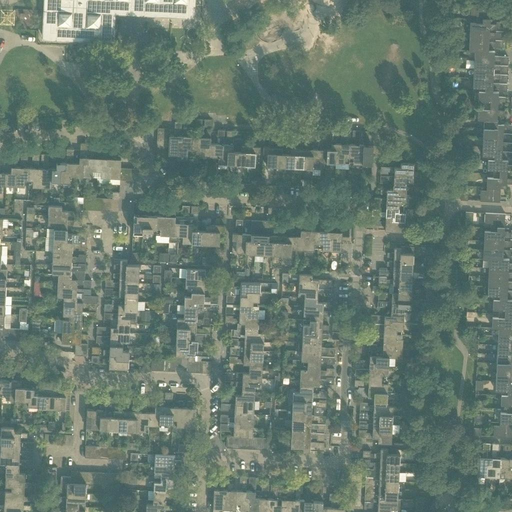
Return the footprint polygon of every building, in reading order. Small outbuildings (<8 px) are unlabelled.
[(44,0),(44,10),(43,38),(111,42),(112,21),(112,13),(189,17),(190,0),(44,0)] [(471,13),(470,15),(477,15),(477,18),(476,18),(490,19),(491,6),(471,5),(471,13)] [(470,23),(470,31),(483,32),(483,27),(490,28),(490,29),(504,30),(504,23),(496,22),(496,24),(490,24),(490,23),(490,19),(476,18),(476,22),(476,23),(470,23)] [(470,31),(469,40),(482,41),(483,36),(489,37),(489,38),(503,38),(504,32),(496,31),(496,33),(489,33),(489,32),(490,29),(490,28),(483,27),(483,32),(470,31)] [(469,50),(469,51),(475,51),(488,52),(488,51),(488,50),(489,47),(503,48),(503,41),(495,40),(495,43),(489,42),(489,41),(489,38),(489,37),(483,36),(482,41),(469,40),(469,50)] [(475,51),(474,59),(488,59),(487,64),(494,64),(494,61),(500,61),(500,63),(508,64),(508,57),(502,57),(494,56),(494,55),(494,51),(488,51),(488,52),(475,51)] [(474,59),(474,68),(487,68),(487,73),(493,73),(494,70),(500,70),(500,72),(508,73),(508,66),(494,65),(494,64),(487,64),(488,59),(474,59)] [(474,68),(474,77),(487,78),(486,82),(493,82),(493,79),(500,79),(499,81),(507,82),(507,75),(493,74),(493,73),(487,73),(487,68),(474,68)] [(473,87),(479,88),(479,91),(492,92),(492,91),(493,88),(499,88),(499,90),(507,91),(507,84),(493,83),(493,82),(486,82),(487,78),(474,77),(473,87)] [(479,91),(478,101),(484,101),(484,105),(498,106),(498,102),(505,102),(505,97),(498,97),(498,92),(492,92),(479,91)] [(477,119),(484,120),(497,120),(498,120),(497,119),(497,115),(505,116),(505,111),(497,110),(498,106),(484,105),(484,109),(478,109),(477,119)] [(484,120),(484,127),(497,128),(497,132),(503,133),(503,129),(510,130),(510,132),(511,131),(511,125),(503,125),(503,124),(497,124),(497,120),(484,120)] [(169,153),(169,155),(178,155),(179,142),(183,142),(183,136),(179,136),(179,130),(181,130),(181,122),(175,122),(175,129),(175,135),(169,135),(169,141),(169,147),(169,153)] [(178,156),(178,161),(192,161),(192,154),(188,154),(187,154),(187,149),(192,149),(192,137),(188,136),(188,130),(190,130),(190,122),(184,122),(183,136),(183,142),(179,142),(178,155),(178,156)] [(484,127),(483,136),(497,137),(497,142),(502,142),(503,138),(509,139),(509,141),(511,140),(511,134),(503,134),(503,133),(497,132),(497,128),(484,127)] [(327,149),(326,162),(336,163),(337,149),(341,149),(341,144),(336,143),(337,137),(339,137),(339,130),(333,129),(332,129),(332,132),(332,143),(331,143),(331,150),(327,149)] [(192,137),(192,149),(196,149),(195,156),(205,157),(206,143),(202,143),(202,137),(202,136),(202,130),(197,130),(197,136),(197,137),(192,137)] [(202,137),(202,143),(206,143),(205,157),(214,157),(215,144),(210,143),(211,137),(211,131),(207,130),(206,137),(202,137)] [(215,144),(214,157),(218,157),(218,164),(228,164),(228,151),(224,151),(223,151),(224,144),(224,130),(218,130),(218,131),(217,138),(220,138),(219,144),(215,144)] [(342,130),(341,144),(341,149),(337,149),(336,163),(349,163),(349,157),(350,144),(345,144),(346,138),(348,138),(348,130),(342,130)] [(350,144),(349,157),(353,157),(353,163),(363,164),(363,151),(359,150),(359,145),(359,131),(353,130),(352,138),(355,138),(354,144),(350,144)] [(224,144),(223,151),(224,151),(228,151),(228,164),(237,165),(238,151),(234,151),(234,145),(233,145),(234,138),(233,138),(233,131),(227,131),(226,138),(227,138),(228,138),(228,144),(224,144)] [(304,155),(304,168),(313,168),(313,155),(317,155),(318,149),(313,149),(313,138),(316,139),(316,131),(310,131),(309,135),(309,148),(308,155),(304,155)] [(313,155),(313,168),(322,168),(322,162),(326,162),(327,149),(322,149),(322,139),(325,139),(325,132),(319,131),(318,149),(317,155),(313,155)] [(359,145),(359,150),(363,151),(363,164),(372,164),(373,145),(379,145),(379,132),(362,131),(361,138),(364,139),(364,144),(364,145),(359,145)] [(286,153),(286,167),(295,167),(295,154),(296,154),(299,154),(300,148),(295,148),(295,141),(298,142),(298,134),(287,133),(286,153)] [(295,154),(295,167),(296,167),(304,168),(304,155),(308,155),(309,148),(304,148),(304,142),(307,142),(307,134),(300,134),(300,147),(300,148),(299,154),(296,154),(295,154)] [(483,136),(483,146),(496,146),(496,151),(502,151),(502,147),(509,148),(509,150),(511,149),(511,143),(502,143),(502,142),(497,142),(497,137),(483,136)] [(234,138),(233,145),(234,145),(234,151),(238,151),(237,165),(246,165),(247,152),(250,152),(251,145),(247,145),(247,139),(234,138)] [(247,152),(246,165),(255,165),(255,153),(259,153),(260,153),(260,146),(255,146),(255,139),(251,139),(251,145),(250,152),(247,152)] [(267,166),(277,166),(278,153),(273,153),(273,146),(274,140),(268,140),(268,146),(263,146),(263,152),(268,152),(267,166)] [(273,147),(273,153),(278,153),(277,166),(286,167),(286,153),(282,153),(282,146),(282,140),(278,140),(278,146),(278,147),(273,147)] [(79,163),(75,163),(74,176),(83,177),(84,163),(89,164),(89,157),(84,157),(85,151),(87,151),(87,144),(81,143),(80,157),(79,157),(79,163)] [(84,163),(83,177),(93,177),(93,171),(97,172),(98,158),(93,158),(94,152),(96,152),(96,144),(90,144),(89,157),(89,164),(84,163)] [(97,177),(97,183),(110,184),(111,165),(107,165),(107,158),(107,148),(108,148),(108,144),(101,144),(101,152),(103,152),(102,158),(98,158),(97,172),(101,172),(101,178),(97,177)] [(482,155),(482,156),(488,156),(488,160),(502,160),(502,156),(508,156),(508,159),(511,158),(511,152),(502,152),(502,151),(496,151),(496,146),(483,146),(482,155)] [(57,169),(53,168),(52,182),(61,182),(61,169),(66,169),(66,163),(62,162),(62,156),(64,157),(65,149),(58,148),(57,169)] [(67,149),(66,163),(66,169),(61,169),(61,182),(71,183),(71,176),(74,176),(75,163),(70,163),(71,157),(73,157),(73,149),(67,149)] [(107,158),(107,165),(111,165),(110,184),(120,185),(120,180),(121,168),(121,159),(116,159),(116,153),(112,152),(112,159),(107,158)] [(11,173),(6,172),(6,186),(15,186),(16,161),(18,161),(19,153),(12,153),(11,166),(11,173)] [(16,167),(15,186),(25,187),(25,180),(29,180),(29,167),(25,167),(25,161),(27,161),(28,153),(21,153),(20,167),(16,167)] [(34,168),(29,167),(29,180),(33,181),(33,187),(42,188),(42,175),(38,175),(39,168),(39,154),(33,154),(32,161),(34,162),(34,168)] [(43,168),(39,168),(38,175),(42,175),(42,188),(52,188),(52,182),(53,168),(48,168),(48,155),(41,154),(41,162),(43,162),(43,168)] [(487,169),(487,170),(493,170),(493,173),(493,174),(507,174),(507,170),(511,170),(511,165),(508,165),(508,160),(502,160),(488,160),(487,169)] [(394,171),(394,176),(400,176),(400,172),(414,172),(414,163),(401,162),(401,167),(394,166),(394,167),(381,166),(380,173),(388,173),(388,171),(394,171)] [(394,181),(393,185),(407,185),(407,182),(413,182),(414,172),(400,172),(400,176),(394,176),(380,175),(380,182),(387,182),(387,180),(394,181)] [(487,186),(487,188),(500,188),(506,189),(506,188),(507,184),(511,184),(511,179),(507,179),(507,178),(507,174),(493,174),(493,177),(487,177),(487,186)] [(348,183),(348,188),(359,189),(359,180),(348,180),(348,183)] [(387,194),(386,198),(392,198),(393,194),(406,195),(407,185),(393,185),(393,189),(387,189),(380,189),(380,194),(387,194)] [(480,200),(480,201),(499,202),(499,201),(500,196),(500,188),(487,188),(486,190),(486,191),(481,191),(480,200)] [(386,203),(386,207),(399,208),(399,204),(406,204),(406,195),(393,194),(392,198),(386,198),(373,197),(372,204),(380,204),(380,203),(386,203)] [(152,228),(156,228),(157,215),(153,215),(153,209),(155,209),(156,201),(149,201),(148,215),(148,221),(143,221),(143,234),(152,235),(152,228)] [(160,235),(169,236),(170,222),(166,222),(166,216),(167,202),(160,201),(160,209),(162,209),(162,215),(157,215),(156,228),(160,228),(160,235)] [(49,206),(48,214),(61,215),(61,220),(68,220),(68,216),(74,216),(74,211),(62,211),(62,206),(49,206)] [(372,216),(386,216),(392,216),(391,221),(405,222),(405,212),(399,212),(399,208),(386,207),(386,212),(380,212),(380,209),(372,209),(372,216)] [(133,234),(143,234),(143,221),(148,221),(148,215),(144,214),(144,208),(139,208),(139,214),(134,214),(133,234)] [(169,236),(178,236),(179,223),(175,223),(176,216),(175,216),(175,210),(171,210),(170,216),(166,216),(166,222),(170,222),(169,236)] [(491,223),(491,227),(505,227),(505,213),(485,212),(485,222),(491,223)] [(54,224),(54,228),(67,229),(68,225),(74,225),(74,220),(68,220),(61,220),(61,215),(48,214),(48,224),(54,224)] [(176,216),(175,223),(179,223),(178,236),(183,236),(183,243),(192,244),(193,230),(189,230),(189,218),(189,217),(176,216)] [(296,236),(295,249),(296,249),(305,250),(306,236),(310,236),(310,231),(306,230),(306,224),(308,224),(309,216),(302,216),(302,223),(302,230),(301,230),(300,234),(300,236),(296,236)] [(392,216),(386,216),(385,221),(379,220),(379,218),(372,218),(371,225),(385,225),(385,230),(405,231),(405,222),(391,221),(392,216)] [(189,218),(189,230),(193,230),(192,244),(201,244),(202,221),(198,221),(198,218),(194,217),(194,218),(189,218)] [(306,236),(305,250),(314,250),(314,244),(318,244),(319,231),(314,231),(314,230),(315,224),(317,224),(317,217),(311,217),(311,230),(310,231),(310,236),(306,236)] [(319,231),(318,244),(319,244),(322,244),(322,250),(331,251),(332,237),(328,237),(328,231),(329,217),(322,217),(322,224),(324,225),(323,230),(323,231),(319,231)] [(328,231),(328,237),(332,237),(331,251),(332,251),(341,251),(341,244),(342,237),(342,236),(342,232),(337,232),(337,227),(338,218),(331,217),(331,225),(333,225),(333,232),(328,231)] [(201,244),(210,244),(211,231),(215,231),(215,225),(211,224),(211,218),(207,218),(207,220),(202,219),(202,221),(201,244)] [(211,231),(210,244),(220,245),(220,232),(224,232),(225,225),(220,225),(220,219),(216,219),(215,225),(215,231),(211,231)] [(232,239),(232,252),(236,253),(246,253),(246,240),(242,240),(243,234),(243,233),(243,220),(236,219),(236,226),(238,227),(238,233),(233,233),(232,239)] [(243,234),(242,240),(246,240),(246,253),(255,254),(255,241),(251,240),(251,233),(252,220),(245,220),(245,227),(247,227),(247,233),(247,234),(243,234)] [(252,220),(251,233),(251,240),(255,241),(255,254),(254,262),(263,262),(263,254),(264,254),(264,241),(268,241),(269,234),(269,221),(252,220)] [(264,241),(264,254),(273,254),(273,241),(277,241),(278,232),(274,232),(274,228),(276,228),(277,221),(269,221),(269,234),(268,241),(264,241)] [(273,241),(273,254),(282,255),(282,242),(286,242),(287,236),(283,235),(283,229),(285,229),(286,222),(278,221),(278,232),(277,241),(273,241)] [(282,242),(282,255),(291,255),(291,249),(295,249),(296,236),(300,236),(300,234),(296,233),(292,233),(292,229),(294,229),(294,222),(287,222),(287,235),(287,236),(286,242),(282,242)] [(485,231),(484,240),(496,241),(497,236),(504,236),(511,236),(511,229),(511,230),(511,232),(504,232),(505,227),(491,227),(491,231),(485,231)] [(54,228),(54,237),(67,238),(66,243),(85,244),(85,241),(87,240),(87,235),(74,234),(74,233),(67,233),(67,229),(54,228)] [(484,240),(484,249),(496,250),(496,245),(504,246),(511,245),(511,239),(511,241),(504,241),(504,236),(497,236),(496,241),(484,240)] [(53,247),(53,251),(73,252),(73,247),(79,248),(79,250),(86,250),(87,244),(85,244),(66,243),(67,238),(54,237),(53,247)] [(483,259),(489,259),(489,258),(503,259),(503,255),(511,255),(511,248),(510,248),(510,250),(504,250),(504,246),(496,245),(496,250),(484,249),(483,259)] [(387,257),(394,257),(400,257),(400,261),(413,262),(414,246),(401,246),(401,248),(394,247),(394,252),(388,252),(387,257)] [(53,255),(52,264),(65,265),(66,261),(72,261),(86,262),(86,255),(79,255),(79,257),(73,257),(73,252),(53,251),(53,255)] [(391,266),(393,266),(399,266),(399,271),(413,271),(413,262),(400,261),(400,257),(394,257),(393,261),(387,261),(387,266),(391,266)] [(489,259),(489,268),(502,268),(501,272),(508,272),(509,268),(511,268),(511,263),(509,263),(509,259),(503,259),(489,258),(489,259)] [(114,264),(113,268),(120,269),(127,269),(126,273),(139,274),(139,265),(132,264),(127,264),(128,260),(120,259),(120,264),(114,264)] [(52,264),(52,274),(84,276),(85,271),(86,264),(78,263),(78,265),(72,265),(72,261),(66,261),(65,265),(52,264)] [(379,274),(393,275),(399,275),(399,280),(412,280),(413,271),(399,271),(399,266),(393,266),(391,266),(391,270),(387,270),(387,268),(380,267),(379,274)] [(489,268),(489,276),(501,277),(501,281),(508,282),(508,277),(511,277),(511,272),(508,272),(501,272),(502,268),(489,268)] [(113,273),(113,277),(120,278),(126,278),(126,282),(138,283),(139,274),(126,273),(127,269),(120,269),(120,273),(113,273)] [(198,283),(205,284),(205,279),(211,279),(212,275),(206,274),(206,270),(186,269),(186,278),(199,279),(198,283)] [(299,273),(299,282),(312,283),(311,288),(317,288),(318,283),(324,284),(324,286),(332,286),(332,280),(318,279),(312,279),(312,274),(299,273)] [(52,274),(58,275),(58,283),(71,284),(71,288),(77,289),(78,284),(84,285),(84,287),(91,287),(91,281),(85,280),(84,280),(84,276),(52,274)] [(390,284),(390,292),(392,292),(399,292),(399,288),(412,289),(412,280),(399,280),(399,275),(393,275),(393,280),(387,279),(387,277),(379,276),(379,283),(390,284)] [(489,276),(488,285),(501,286),(501,290),(507,291),(508,286),(511,286),(511,281),(508,282),(501,281),(501,277),(489,276)] [(106,279),(105,286),(119,287),(126,287),(125,291),(138,292),(138,283),(126,282),(126,278),(120,278),(119,282),(113,282),(113,280),(106,279)] [(192,291),(205,292),(205,288),(211,288),(211,284),(205,284),(198,283),(199,279),(186,278),(185,287),(192,287),(192,291)] [(226,293),(226,295),(240,295),(246,296),(247,292),(260,292),(260,282),(241,281),(240,286),(234,286),(234,281),(230,281),(227,281),(227,286),(226,293)] [(298,296),(304,296),(317,297),(317,293),(324,293),(324,295),(331,296),(332,289),(317,288),(311,288),(312,283),(299,282),(298,296)] [(58,283),(57,297),(64,298),(77,298),(77,302),(84,302),(97,303),(97,296),(88,295),(88,293),(89,293),(91,292),(91,290),(77,289),(71,288),(71,284),(58,283)] [(493,295),(493,300),(507,300),(507,295),(511,295),(511,290),(507,291),(501,290),(501,286),(488,285),(488,295),(493,295)] [(105,288),(105,295),(119,296),(125,296),(125,300),(138,301),(138,292),(125,291),(126,287),(119,287),(119,291),(113,291),(113,289),(105,288)] [(392,297),(391,301),(398,301),(398,297),(411,298),(412,289),(399,288),(399,292),(392,292),(390,292),(378,292),(378,299),(386,299),(386,297),(392,297)] [(198,301),(204,302),(218,302),(218,295),(210,295),(210,297),(204,297),(205,292),(192,291),(191,295),(185,295),(184,304),(197,305),(198,301)] [(240,304),(253,305),(253,301),(259,302),(260,292),(247,292),(246,296),(240,295),(226,295),(226,301),(234,302),(234,300),(240,300),(240,304)] [(304,296),(304,305),(316,306),(316,310),(323,311),(323,306),(330,307),(330,302),(323,302),(317,301),(318,297),(317,297),(304,296)] [(391,306),(391,311),(404,311),(404,307),(411,307),(411,298),(398,297),(398,301),(391,301),(378,300),(378,308),(385,308),(385,306),(391,306)] [(64,298),(63,306),(76,307),(76,311),(83,311),(83,307),(89,307),(89,310),(96,310),(97,303),(84,302),(77,302),(77,298),(64,298)] [(105,304),(104,311),(112,311),(112,309),(118,309),(118,314),(124,314),(125,309),(137,310),(138,301),(125,300),(112,300),(112,304),(105,304)] [(499,310),(499,314),(511,314),(511,300),(507,300),(493,300),(493,310),(499,310)] [(184,304),(184,314),(197,314),(197,310),(203,311),(203,310),(217,311),(217,304),(210,304),(204,304),(204,302),(198,301),(197,305),(184,304)] [(226,306),(225,313),(239,314),(246,314),(245,319),(258,319),(259,310),(252,309),(253,305),(240,304),(239,309),(239,310),(233,309),(233,308),(233,307),(226,306)] [(310,315),(310,320),(323,320),(323,316),(329,316),(329,311),(323,311),(316,310),(316,306),(304,305),(303,315),(310,315)] [(69,316),(69,320),(82,320),(82,316),(89,316),(88,319),(96,319),(96,312),(83,311),(76,311),(76,307),(63,306),(63,316),(69,316)] [(104,313),(104,320),(111,320),(111,318),(117,318),(117,323),(130,323),(130,324),(131,324),(137,324),(137,310),(125,309),(124,314),(118,314),(104,313)] [(267,310),(267,319),(275,319),(275,311),(267,310)] [(141,311),(141,321),(149,321),(149,311),(141,311)] [(384,320),(384,324),(390,324),(390,320),(404,320),(404,311),(391,311),(390,315),(377,315),(371,315),(371,321),(378,321),(378,319),(384,320)] [(177,318),(176,327),(190,328),(190,324),(196,324),(210,325),(210,318),(203,318),(203,320),(196,320),(197,314),(184,314),(184,318),(177,318)] [(225,316),(225,322),(226,322),(237,323),(244,323),(244,327),(258,328),(258,319),(245,319),(246,314),(239,314),(239,318),(233,318),(233,316),(225,316)] [(492,328),(498,328),(498,327),(511,328),(511,323),(511,322),(511,314),(499,314),(498,318),(492,318),(492,328)] [(303,319),(303,332),(315,333),(315,329),(322,329),(328,330),(328,325),(322,325),(323,320),(310,320),(303,319)] [(54,320),(54,333),(62,333),(75,334),(75,329),(82,330),(88,330),(88,325),(82,325),(82,320),(69,320),(63,320),(54,320)] [(383,328),(383,333),(397,334),(397,330),(403,330),(404,320),(390,320),(390,324),(384,324),(370,323),(370,330),(377,330),(378,328),(383,328)] [(97,326),(97,333),(104,333),(104,331),(110,331),(110,336),(117,336),(117,332),(130,332),(130,324),(130,323),(117,323),(117,327),(103,326),(97,326)] [(231,330),(231,336),(244,337),(251,337),(251,341),(264,342),(264,333),(258,332),(258,328),(244,327),(244,323),(237,323),(237,327),(237,330),(231,329),(231,330)] [(196,333),(210,334),(210,327),(202,327),(202,329),(196,329),(196,324),(190,324),(190,328),(176,327),(176,337),(190,337),(190,333),(196,333)] [(498,328),(498,336),(511,336),(511,341),(511,340),(511,331),(511,328),(498,327),(498,328)] [(61,342),(75,343),(81,343),(81,339),(88,339),(88,334),(82,334),(82,330),(75,329),(75,334),(62,333),(61,342)] [(303,332),(302,342),(321,342),(322,338),(328,338),(328,334),(322,333),(322,329),(315,329),(315,333),(303,332)] [(96,335),(96,342),(104,342),(104,340),(110,341),(110,345),(123,346),(123,342),(129,342),(130,332),(117,332),(117,336),(110,336),(96,335)] [(176,337),(175,345),(188,346),(188,352),(195,352),(195,351),(195,342),(204,343),(204,349),(209,349),(209,342),(208,342),(208,339),(209,339),(210,334),(196,333),(190,333),(190,337),(176,337)] [(369,342),(383,342),(389,342),(389,347),(402,348),(403,338),(396,337),(397,334),(383,333),(383,338),(377,337),(377,335),(370,335),(369,342)] [(498,336),(497,345),(511,345),(510,350),(511,349),(511,340),(511,341),(511,336),(498,336)] [(159,337),(152,337),(151,347),(159,347),(159,337)] [(230,338),(230,345),(240,346),(241,346),(244,346),(251,346),(250,350),(263,350),(264,342),(251,341),(251,337),(244,337),(244,341),(238,341),(238,339),(230,338)] [(302,342),(302,351),(315,352),(314,356),(321,356),(321,352),(327,352),(327,354),(335,354),(335,348),(321,347),(321,342),(302,342)] [(377,344),(369,344),(369,351),(371,351),(371,355),(382,355),(389,356),(402,357),(402,348),(389,347),(389,342),(383,342),(383,347),(377,347),(377,344)] [(103,349),(103,354),(109,354),(116,355),(116,359),(128,360),(129,350),(122,350),(123,346),(110,345),(109,350),(103,349)] [(175,345),(175,355),(176,355),(182,355),(187,355),(188,355),(188,360),(193,360),(195,361),(195,355),(201,356),(201,358),(209,358),(209,352),(195,351),(195,352),(188,352),(188,346),(175,345)] [(497,345),(497,354),(510,354),(510,359),(511,358),(511,349),(510,350),(511,345),(497,345)] [(230,347),(230,354),(243,355),(250,355),(250,359),(263,360),(263,350),(250,350),(251,346),(244,346),(241,346),(240,346),(239,350),(237,350),(237,348),(230,347)] [(308,361),(308,365),(320,366),(320,361),(327,362),(327,364),(334,364),(335,357),(321,356),(314,356),(315,352),(302,351),(301,360),(308,361)] [(103,359),(103,363),(109,363),(109,368),(128,369),(128,360),(116,359),(116,355),(109,354),(109,356),(109,359),(103,359)] [(497,354),(497,363),(510,363),(510,368),(511,367),(511,358),(510,359),(510,354),(497,354)] [(230,356),(229,363),(243,363),(243,364),(249,364),(249,368),(262,369),(263,360),(250,359),(250,355),(243,355),(243,359),(237,359),(237,357),(230,356)] [(369,365),(369,368),(375,369),(375,365),(389,365),(389,356),(382,355),(371,355),(370,355),(370,360),(356,359),(355,366),(362,366),(362,364),(369,365)] [(497,363),(496,372),(509,372),(509,376),(511,376),(511,367),(510,368),(510,363),(497,363)] [(301,368),(300,378),(313,378),(313,374),(320,375),(334,375),(334,369),(326,368),(326,370),(320,370),(320,366),(308,365),(307,369),(301,368)] [(369,373),(369,378),(382,378),(382,374),(388,374),(389,365),(375,365),(375,369),(369,368),(355,368),(355,375),(361,375),(361,373),(369,373)] [(6,399),(15,400),(16,387),(11,387),(12,380),(12,366),(6,366),(5,374),(8,374),(7,380),(3,380),(2,393),(6,393),(6,399)] [(15,400),(24,400),(25,387),(20,387),(21,380),(21,367),(15,366),(14,374),(17,374),(16,380),(12,380),(11,387),(16,387),(15,400)] [(236,373),(236,377),(242,377),(242,381),(249,381),(249,377),(262,378),(262,369),(249,368),(249,373),(243,373),(242,373),(236,373)] [(496,372),(496,381),(509,381),(509,386),(511,385),(511,376),(509,376),(509,372),(496,372)] [(300,378),(300,387),(313,388),(313,384),(319,384),(319,383),(333,384),(334,377),(326,377),(326,379),(320,378),(320,375),(313,374),(313,378),(300,378)] [(236,381),(235,386),(242,386),(242,391),(255,391),(255,388),(261,388),(262,378),(249,377),(249,381),(242,381),(242,382),(236,381)] [(354,386),(358,387),(374,387),(374,392),(388,392),(388,382),(381,382),(382,378),(369,378),(368,382),(361,382),(361,380),(355,379),(354,386)] [(21,380),(20,387),(25,387),(24,400),(24,407),(26,409),(28,407),(38,407),(38,394),(34,394),(34,387),(35,381),(21,380)] [(34,387),(34,394),(38,394),(38,407),(47,408),(47,395),(51,395),(52,388),(52,386),(52,383),(52,382),(44,382),(39,381),(39,388),(34,387)] [(501,390),(501,395),(511,395),(511,385),(509,386),(509,381),(496,381),(495,390),(501,390)] [(47,408),(56,408),(56,395),(61,395),(61,389),(57,388),(57,382),(52,382),(52,383),(52,388),(51,395),(47,395),(47,408)] [(56,395),(56,408),(70,409),(71,389),(66,389),(66,383),(61,382),(61,389),(61,395),(56,395)] [(293,391),(293,401),(306,401),(306,397),(312,398),(326,398),(327,391),(319,391),(319,393),(312,393),(313,388),(300,387),(300,391),(293,391)] [(354,389),(354,396),(368,397),(367,397),(374,397),(374,401),(387,401),(388,392),(374,392),(374,388),(368,388),(359,387),(359,389),(354,389)] [(222,394),(221,401),(228,402),(229,399),(235,400),(235,404),(241,404),(241,401),(254,401),(255,391),(242,391),(241,391),(241,395),(235,394),(235,395),(224,394),(222,394)] [(151,412),(150,425),(159,426),(159,413),(164,413),(164,407),(160,406),(160,400),(162,400),(163,392),(156,392),(156,398),(155,412),(151,412)] [(159,413),(159,426),(169,426),(169,420),(173,420),(173,407),(169,407),(169,400),(171,401),(172,393),(165,393),(164,407),(164,413),(159,413)] [(86,416),(86,426),(90,426),(90,428),(100,429),(101,416),(97,416),(96,416),(96,409),(97,396),(91,395),(90,403),(93,403),(92,409),(87,409),(86,416)] [(507,405),(507,409),(511,408),(511,395),(501,395),(501,404),(507,405)] [(96,409),(96,416),(97,416),(101,416),(100,429),(109,429),(110,416),(105,416),(106,398),(106,396),(100,396),(99,396),(99,403),(101,403),(101,410),(97,409),(96,409)] [(109,429),(118,430),(119,417),(123,417),(123,411),(119,411),(119,404),(121,404),(121,397),(115,396),(115,399),(106,398),(105,416),(110,416),(109,429)] [(119,417),(118,430),(127,430),(128,417),(132,417),(132,411),(128,411),(128,405),(130,405),(130,397),(124,397),(123,411),(123,417),(119,417)] [(128,417),(127,430),(136,431),(137,418),(141,418),(141,412),(137,412),(137,405),(139,405),(139,398),(133,397),(132,411),(132,417),(128,417)] [(293,401),(292,410),(305,410),(305,414),(311,415),(325,416),(325,407),(326,407),(326,400),(319,400),(319,402),(312,402),(312,398),(306,397),(306,401),(293,401)] [(137,418),(136,431),(145,431),(146,425),(150,425),(151,412),(146,412),(146,406),(148,406),(148,398),(142,398),(141,412),(141,418),(137,418)] [(173,407),(173,420),(177,420),(177,427),(186,427),(187,414),(182,413),(182,407),(183,401),(178,401),(178,407),(173,407)] [(182,407),(182,413),(187,414),(186,427),(187,427),(195,427),(196,408),(191,408),(192,401),(187,401),(187,408),(182,407)] [(221,403),(221,410),(228,410),(229,408),(235,408),(234,413),(247,414),(247,410),(254,410),(254,401),(241,401),(241,404),(235,404),(221,403)] [(359,409),(373,410),(380,410),(379,415),(393,415),(393,405),(387,405),(387,401),(374,401),(374,405),(367,405),(367,402),(360,402),(359,409)] [(500,412),(500,422),(511,422),(511,408),(507,409),(506,413),(500,412)] [(292,410),(292,419),(305,419),(305,423),(311,424),(311,420),(318,420),(318,422),(325,422),(326,416),(325,416),(311,415),(305,414),(305,410),(292,410)] [(359,418),(372,419),(379,419),(379,423),(392,424),(393,415),(379,415),(380,410),(373,410),(373,414),(367,414),(367,412),(359,411),(359,418)] [(221,415),(220,421),(234,422),(240,422),(240,427),(253,428),(253,418),(247,418),(247,414),(234,413),(234,418),(228,417),(228,415),(221,415)] [(292,419),(291,427),(305,428),(304,433),(310,433),(310,428),(317,429),(317,431),(325,431),(325,424),(311,424),(305,423),(305,419),(292,419)] [(358,427),(372,428),(379,428),(379,433),(392,433),(392,424),(379,423),(379,419),(372,419),(372,423),(366,423),(366,421),(359,420),(358,427)] [(220,424),(220,430),(234,431),(233,436),(239,436),(245,437),(251,437),(252,437),(253,428),(240,427),(240,422),(234,422),(234,427),(228,426),(228,424),(220,424)] [(511,422),(500,422),(500,426),(494,426),(493,436),(511,436),(511,422)] [(1,427),(1,436),(14,437),(14,441),(20,442),(20,437),(27,437),(27,433),(15,432),(15,427),(1,427)] [(291,427),(291,437),(304,437),(304,442),(310,442),(310,438),(317,438),(317,440),(324,440),(325,434),(310,433),(304,433),(305,428),(291,427)] [(379,428),(372,428),(372,432),(366,432),(366,430),(358,429),(358,436),(371,436),(371,437),(378,437),(377,442),(391,442),(392,433),(379,433),(379,428)] [(1,436),(0,445),(14,446),(13,450),(20,451),(20,446),(27,447),(27,449),(34,449),(34,442),(20,442),(14,441),(14,437),(1,436)] [(291,437),(290,446),(303,447),(303,451),(309,451),(310,446),(316,447),(316,449),(324,449),(324,443),(310,442),(304,442),(304,437),(291,437)] [(477,476),(486,476),(487,463),(491,463),(492,456),(487,455),(487,449),(490,449),(490,443),(483,443),(483,455),(478,455),(477,476)] [(486,476),(500,477),(501,456),(496,456),(496,450),(499,450),(499,443),(492,443),(492,456),(491,463),(487,463),(486,476)] [(500,477),(499,482),(501,482),(503,481),(504,480),(504,477),(511,477),(511,464),(509,464),(510,456),(510,444),(503,444),(503,452),(505,452),(505,456),(501,456),(500,477)] [(0,445),(0,453),(0,454),(13,455),(13,459),(19,460),(20,455),(26,455),(26,458),(33,458),(34,451),(20,451),(13,450),(14,446),(0,445)] [(373,457),(380,458),(386,458),(386,463),(399,463),(400,453),(387,453),(387,448),(380,448),(380,453),(374,453),(373,457)] [(0,463),(6,464),(6,468),(19,468),(20,464),(26,464),(26,467),(33,467),(33,460),(19,460),(13,459),(13,455),(0,454),(0,463)] [(155,454),(155,464),(168,464),(168,469),(174,469),(175,465),(181,465),(181,460),(175,460),(175,455),(155,454)] [(373,466),(379,466),(386,467),(386,471),(399,472),(399,463),(386,463),(386,458),(380,458),(380,462),(373,462),(373,466)] [(154,478),(161,478),(174,479),(174,474),(180,474),(181,470),(174,469),(168,469),(168,464),(155,464),(154,478)] [(365,468),(365,475),(379,475),(385,476),(385,480),(398,481),(399,472),(386,471),(386,467),(379,466),(373,466),(373,468),(365,468)] [(6,468),(5,477),(18,478),(18,482),(25,482),(25,478),(32,478),(32,474),(25,474),(26,473),(19,473),(19,468),(6,468)] [(365,484),(378,485),(385,485),(385,489),(398,490),(398,481),(385,480),(385,476),(379,475),(379,480),(372,480),(372,477),(365,477),(365,484)] [(72,493),(86,493),(86,484),(82,484),(76,483),(70,483),(71,476),(61,476),(60,492),(67,492),(66,497),(72,497),(72,493)] [(5,477),(5,491),(24,492),(25,487),(31,487),(31,483),(25,482),(18,482),(18,478),(5,477)] [(240,510),(250,511),(250,497),(246,497),(246,491),(247,477),(240,477),(239,485),(242,485),(241,491),(237,490),(236,504),(240,504),(240,510)] [(250,511),(258,511),(259,498),(259,497),(255,497),(256,491),(255,491),(256,477),(249,477),(249,485),(251,485),(251,491),(246,491),(246,497),(250,497),(250,511)] [(154,482),(153,491),(166,492),(167,487),(173,487),(180,488),(180,483),(173,483),(174,479),(161,478),(160,482),(154,482)] [(213,509),(222,509),(223,496),(227,496),(228,490),(223,490),(224,483),(217,483),(217,489),(214,489),(213,509)] [(236,510),(236,504),(237,490),(232,490),(233,484),(228,483),(228,490),(227,496),(223,496),(222,509),(236,510)] [(256,491),(255,497),(259,497),(259,498),(258,511),(262,511),(272,511),(273,505),(268,505),(268,498),(269,484),(262,484),(262,491),(256,491)] [(272,511),(280,511),(281,505),(277,505),(278,498),(277,498),(278,484),(271,484),(271,492),(273,492),(273,498),(268,498),(268,505),(273,505),(272,511)] [(371,500),(371,502),(384,503),(384,498),(398,499),(398,490),(385,489),(385,485),(378,485),(365,484),(365,493),(364,493),(364,499),(371,500)] [(280,511),(290,511),(291,506),(295,506),(295,499),(291,499),(291,493),(293,493),(294,485),(287,485),(286,499),(281,499),(281,505),(280,511)] [(303,511),(304,499),(300,499),(300,493),(302,493),(303,485),(296,485),(295,499),(295,506),(291,506),(290,511),(303,511)] [(317,511),(318,507),(313,506),(314,500),(314,486),(307,486),(307,493),(309,493),(309,500),(304,499),(303,511),(317,511)] [(317,511),(326,511),(327,507),(323,506),(323,500),(323,486),(316,486),(316,494),(318,494),(318,500),(314,500),(313,506),(318,507),(317,511)] [(153,491),(153,500),(166,501),(166,497),(173,497),(173,496),(179,497),(180,492),(173,492),(173,487),(167,487),(166,492),(153,491)] [(5,491),(4,504),(17,505),(17,500),(24,501),(38,501),(38,494),(30,494),(30,497),(24,496),(24,492),(5,491)] [(66,506),(78,507),(78,503),(85,503),(86,493),(72,493),(72,497),(66,497),(60,496),(60,501),(66,501),(66,506)] [(335,511),(336,507),(336,494),(329,493),(329,501),(332,501),(331,507),(327,507),(326,511),(335,511)] [(345,511),(345,508),(346,494),(338,493),(338,501),(341,501),(340,507),(336,507),(335,511),(345,511)] [(364,502),(363,508),(371,509),(371,507),(377,507),(376,511),(399,511),(400,499),(398,499),(384,498),(384,503),(371,502),(364,502)] [(4,504),(3,511),(22,511),(23,510),(37,510),(37,503),(30,503),(30,505),(24,505),(24,501),(17,500),(17,505),(4,504)] [(146,504),(145,511),(158,511),(158,509),(166,510),(180,510),(180,503),(172,503),(172,505),(166,505),(166,501),(153,500),(153,504),(146,504)]
